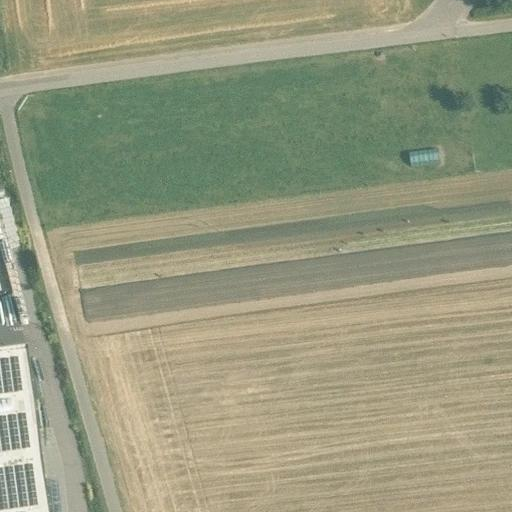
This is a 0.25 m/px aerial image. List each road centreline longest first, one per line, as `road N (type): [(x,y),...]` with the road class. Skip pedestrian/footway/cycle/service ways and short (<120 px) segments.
road 1 (track): [(511,56),(1,123)]
road 2 (track): [(1,123),(106,511)]
